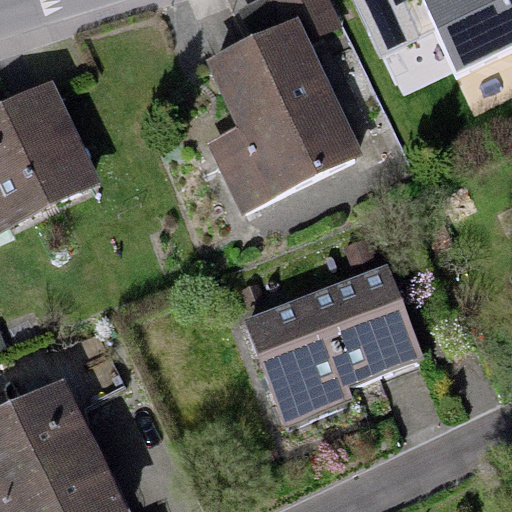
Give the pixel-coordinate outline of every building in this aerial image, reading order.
[(323,0),(270,0),(283,26),(203,65),(234,129),(205,142),(241,218),(362,160),(306,47),(338,33),(323,0)] [(511,0),(418,0),(457,84),(511,59),(511,0)] [(0,234),(100,190),(53,86),(0,109),(0,234)] [(273,435),(424,388),(382,257),(232,304),(273,435)] [(0,411),(0,497),(94,454),(60,383),(0,411)] [(120,511),(94,454),(0,497),(0,511),(120,511)]
